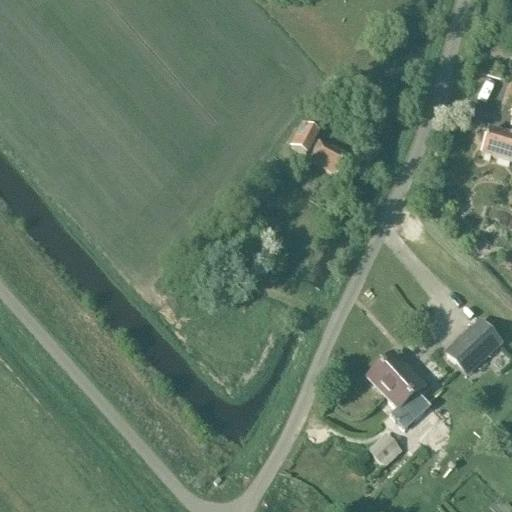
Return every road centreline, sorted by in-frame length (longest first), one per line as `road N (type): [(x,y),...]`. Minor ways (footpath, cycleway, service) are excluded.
road 1 (unclassified): [(234,511),(271,464),(372,258),(409,169),(460,0)]
road 2 (unclassified): [(201,511),(0,294)]
